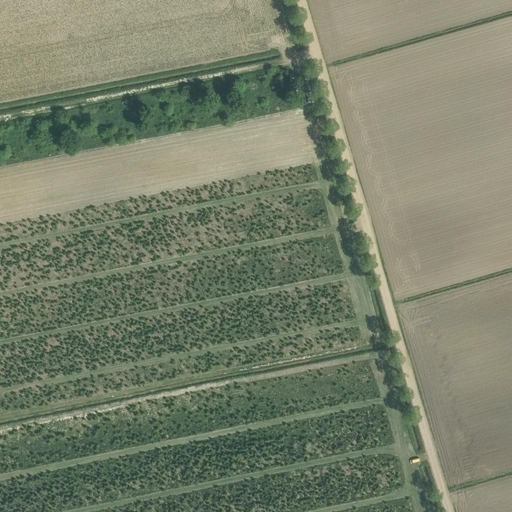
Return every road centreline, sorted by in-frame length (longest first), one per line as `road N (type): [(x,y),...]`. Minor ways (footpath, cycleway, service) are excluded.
road 1 (track): [(448,511),(301,0)]
road 2 (track): [(0,118),(316,55)]
